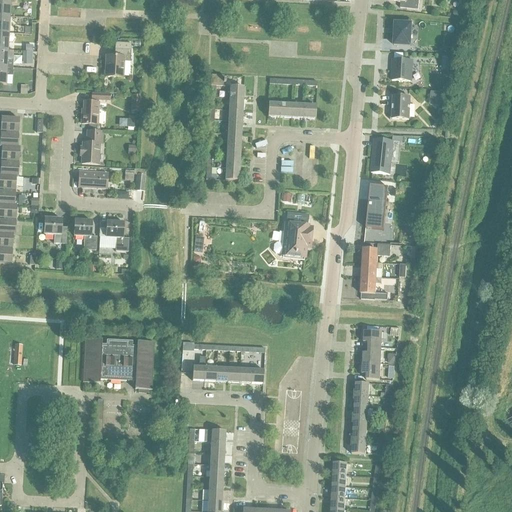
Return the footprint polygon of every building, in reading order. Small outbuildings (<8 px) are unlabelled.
[(0,0),(0,17),(10,18),(10,3),(14,4),(14,0),(0,0)] [(387,0),(388,1),(400,2),(400,9),(418,11),(418,0),(387,0)] [(0,17),(0,34),(9,34),(10,18),(0,17)] [(395,24),(394,46),(410,47),(411,21),(402,20),(401,24),(395,24)] [(454,44),(455,33),(447,32),(446,44),(454,44)] [(0,34),(0,51),(8,51),(8,43),(12,43),(15,39),(13,35),(9,34),(0,34)] [(115,43),(115,50),(115,57),(106,57),(105,78),(123,79),(123,62),(131,62),(131,44),(115,43)] [(24,54),(15,54),(16,63),(34,63),(34,50),(24,50),(24,54)] [(0,51),(0,68),(13,69),(13,52),(8,51),(0,51)] [(442,57),(442,65),(450,65),(450,57),(442,57)] [(392,81),(410,82),(410,72),(412,71),(412,67),(411,66),(411,61),(393,60),(392,81)] [(13,69),(0,68),(0,85),(6,86),(7,76),(12,77),(13,69)] [(212,75),(211,86),(216,86),(224,87),(224,83),(226,83),(226,80),(224,80),(224,76),(212,75)] [(23,83),(22,91),(28,93),(30,85),(23,83)] [(230,87),(229,100),(243,100),(244,88),(230,87)] [(431,93),(430,104),(441,105),(442,94),(431,93)] [(131,112),(139,112),(140,97),(132,96),(131,112)] [(410,98),(392,97),(391,97),(390,120),(391,120),(409,121),(410,98)] [(229,100),(229,111),(243,112),(243,100),(229,100)] [(82,115),(81,125),(89,125),(88,132),(100,133),(101,126),(97,126),(98,104),(84,103),(83,116),(82,115)] [(267,118),(280,118),(280,104),(268,104),(267,118)] [(280,118),(291,119),(292,105),(280,104),(280,118)] [(291,119),(303,120),(304,106),(292,105),(291,119)] [(304,106),(303,120),(315,120),(316,106),(304,106)] [(228,122),(228,123),(242,124),(243,112),(229,111),(223,111),(223,122),(228,122)] [(1,120),(0,134),(18,135),(19,121),(1,120)] [(228,123),(227,135),(242,135),(242,124),(228,123)] [(81,165),(98,166),(99,145),(101,145),(102,133),(100,133),(88,132),(87,132),(86,144),(83,144),(82,149),(80,148),(79,157),(82,157),(81,165)] [(0,148),(2,149),(1,163),(19,164),(20,149),(17,149),(18,135),(0,134),(0,142),(0,148)] [(227,135),(227,146),(241,147),(242,135),(227,135)] [(371,174),(389,176),(393,142),(392,142),(375,140),(371,174)] [(227,146),(226,158),(240,158),(241,147),(227,146)] [(226,158),(225,170),(240,171),(240,158),(226,158)] [(0,176),(0,191),(15,193),(16,178),(18,179),(19,164),(1,163),(0,177),(0,176)] [(135,191),(144,192),(145,176),(146,170),(138,170),(135,191)] [(240,171),(225,170),(225,181),(239,182),(240,171)] [(125,182),(133,182),(134,176),(134,172),(125,171),(125,176),(125,182)] [(78,188),(107,190),(108,174),(78,172),(78,188)] [(369,200),(366,229),(383,231),(388,188),(374,187),(372,201),(369,200)] [(0,218),(16,220),(17,207),(14,206),(15,193),(0,191),(0,218)] [(283,194),(282,202),(290,203),(291,195),(283,194)] [(289,211),(289,218),(310,220),(310,213),(289,211)] [(0,249),(12,250),(13,236),(15,236),(16,220),(0,218),(0,249)] [(53,244),(67,245),(68,228),(61,228),(62,220),(45,219),(44,235),(54,236),(53,244)] [(84,251),(96,251),(97,238),(91,237),(91,222),(75,221),(74,237),(84,237),(84,251)] [(100,237),(106,237),(106,238),(116,239),(116,252),(128,253),(129,238),(123,238),(124,223),(106,222),(106,223),(100,223),(100,237)] [(282,257),(304,259),(306,242),(311,242),(312,228),(307,228),(308,226),(286,224),(284,244),(277,243),(274,246),(273,251),(275,254),(283,255),(282,257)] [(205,252),(206,234),(197,234),(196,251),(205,252)] [(363,250),(362,265),(377,266),(377,264),(377,257),(390,257),(391,246),(378,245),(377,251),(363,250)] [(12,250),(0,249),(0,264),(11,265),(12,250)] [(362,265),(361,280),(376,281),(376,279),(377,270),(382,270),(382,264),(377,264),(377,266),(362,265)] [(376,281),(361,280),(360,294),(361,294),(361,301),(374,301),(375,301),(387,301),(388,295),(375,295),(376,285),(381,285),(382,279),(376,279),(376,281)] [(368,344),(368,349),(381,349),(382,333),(378,333),(364,332),(364,343),(368,344)] [(135,390),(152,391),(154,344),(137,343),(137,348),(132,347),(132,343),(106,341),(106,346),(101,346),(102,341),(85,340),(82,384),(99,385),(99,381),(135,383),(135,390)] [(13,366),(21,367),(22,346),(15,345),(13,366)] [(363,354),(362,364),(380,365),(381,349),(368,349),(368,354),(363,354)] [(192,382),(204,382),(205,368),(205,358),(199,358),(199,368),(193,367),(192,382)] [(380,365),(362,364),(362,375),(367,375),(366,381),(380,381),(380,365)] [(204,382),(216,383),(216,369),(205,368),(204,382)] [(216,383),(227,383),(228,369),(216,369),(216,383)] [(227,383),(239,384),(240,370),(228,369),(227,383)] [(239,384),(251,385),(251,371),(240,370),(239,384)] [(251,371),(251,385),(263,385),(263,371),(251,371)] [(355,384),(355,396),(369,396),(369,385),(355,384)] [(377,456),(382,457),(391,386),(386,386),(385,394),(384,398),(377,456)] [(355,396),(354,408),(368,408),(369,396),(355,396)] [(354,408),(354,419),(368,420),(368,408),(354,408)] [(354,419),(353,431),(367,432),(368,420),(354,419)] [(205,431),(204,443),(210,443),(225,444),(225,432),(205,431)] [(353,431),(352,443),(366,444),(367,432),(353,431)] [(210,443),(210,455),(224,456),(225,444),(210,443)] [(366,444),(352,443),(352,455),(366,456),(366,444)] [(210,455),(209,467),(223,468),(224,456),(210,455)] [(334,464),(333,476),(347,476),(348,464),(334,464)] [(369,511),(374,511),(381,467),(376,466),(369,511)] [(209,467),(209,478),(223,479),(223,468),(209,467)] [(333,476),(332,487),(346,488),(347,476),(333,476)] [(209,478),(208,490),(222,491),(223,479),(209,478)] [(332,487),(332,499),(346,500),(346,488),(332,487)] [(208,490),(207,502),(222,503),(222,491),(208,490)] [(332,499),(331,511),(345,511),(346,500),(332,499)] [(207,502),(206,511),(221,511),(222,503),(207,502)]
